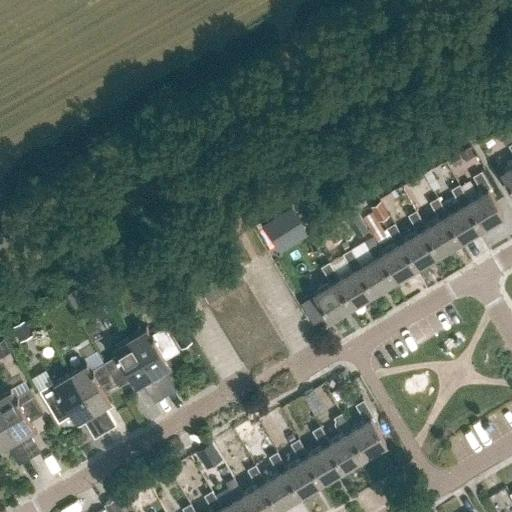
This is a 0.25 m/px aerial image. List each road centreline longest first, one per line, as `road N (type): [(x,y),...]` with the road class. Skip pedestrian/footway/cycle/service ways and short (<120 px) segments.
road 1 (secondary): [(0,244),(426,0)]
road 2 (residential): [(34,511),(238,385)]
road 3 (residential): [(434,490),(353,351)]
road 4 (residential): [(260,271),(314,362),(353,351)]
road 5 (residential): [(353,351),(476,277)]
